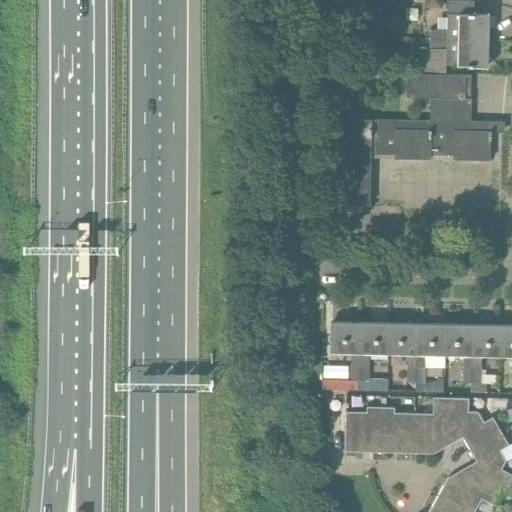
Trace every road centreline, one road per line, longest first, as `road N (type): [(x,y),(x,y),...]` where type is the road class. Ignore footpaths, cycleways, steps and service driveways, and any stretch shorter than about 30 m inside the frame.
road 1 (motorway): [(89,0),(89,448)]
road 2 (motorway): [(143,384),(144,0)]
road 3 (residential): [(409,511),(432,469),(330,468),(309,385),(310,270)]
road 4 (residential): [(511,275),(310,270)]
road 5 (motorway): [(156,511),(143,384)]
road 6 (motorway): [(141,511),(143,384)]
